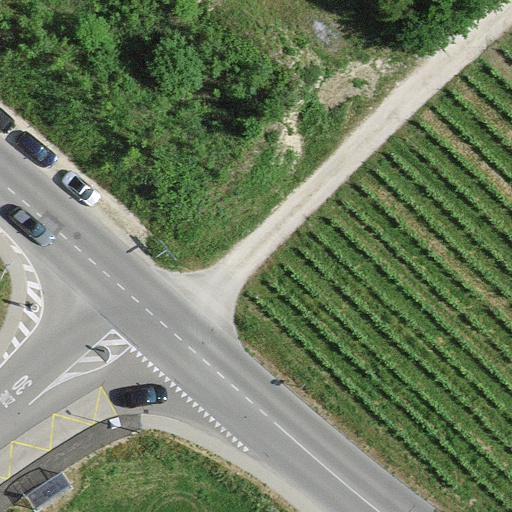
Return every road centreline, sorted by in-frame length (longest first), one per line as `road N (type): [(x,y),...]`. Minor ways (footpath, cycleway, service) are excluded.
road 1 (track): [(164,325),(509,0)]
road 2 (residential): [(147,309),(382,511)]
road 3 (residential): [(0,183),(147,309)]
road 4 (residential): [(0,428),(147,309)]
